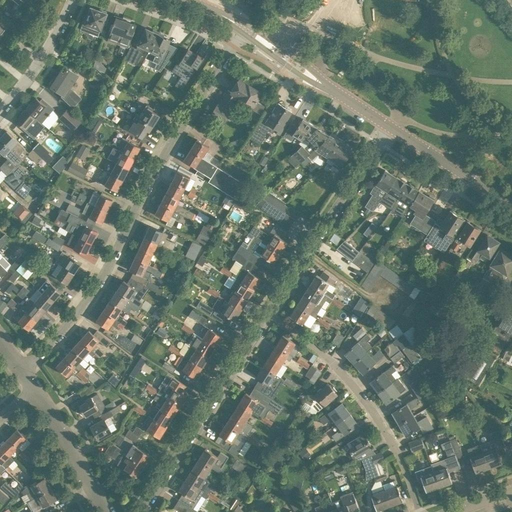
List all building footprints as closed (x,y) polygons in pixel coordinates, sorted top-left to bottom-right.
[(82,23),(80,30),(98,36),(106,14),(91,8),(87,18),(84,17),(82,23)] [(107,41),(128,48),(136,25),(131,24),(131,23),(122,20),(122,18),(114,15),(106,37),(108,38),(107,41)] [(0,18),(0,38),(3,34),(2,33),(8,26),(9,27),(10,26),(0,18)] [(136,65),(144,49),(149,52),(150,50),(158,35),(146,29),(136,49),(131,47),(125,60),(136,65)] [(175,51),(167,47),(170,40),(158,35),(150,50),(149,52),(146,59),(156,64),(154,69),(160,72),(178,49),(177,48),(175,51)] [(188,50),(183,58),(181,57),(172,71),(180,77),(175,86),(182,90),(196,68),(197,69),(203,59),(197,55),(197,56),(188,50)] [(61,97),(73,108),(81,99),(70,88),(78,76),(67,69),(64,74),(61,72),(51,87),(62,95),(61,97)] [(175,84),(178,80),(169,75),(166,79),(175,84)] [(231,112),(229,111),(237,98),(252,108),(252,107),(251,109),(259,114),(264,107),(257,102),(261,94),(240,80),(238,82),(231,93),(227,90),(213,113),(215,114),(213,116),(225,123),(231,112)] [(36,98),(26,109),(42,123),(52,112),(36,98)] [(279,135),(289,120),(287,119),(291,112),(278,104),(272,113),(266,110),(249,138),(260,145),(265,136),(268,131),(272,134),(273,132),(279,135)] [(147,108),(140,118),(153,126),(159,115),(147,108)] [(42,123),(26,109),(15,122),(20,126),(19,127),(34,139),(45,126),(42,123)] [(67,110),(59,119),(73,132),(81,123),(67,110)] [(153,126),(140,118),(136,116),(128,130),(143,138),(147,131),(149,133),(153,126)] [(301,141),(316,128),(302,120),(292,135),(301,141)] [(92,127),(96,130),(100,124),(95,121),(92,127)] [(287,160),(294,168),(303,159),(308,155),(328,136),(316,129),(316,128),(301,141),(298,144),(301,147),(287,160)] [(29,153),(18,143),(6,132),(0,138),(15,151),(24,160),(28,156),(37,164),(43,158),(33,149),(29,153)] [(83,142),(93,147),(96,140),(87,135),(83,142)] [(328,135),(328,136),(308,155),(303,159),(308,164),(317,156),(326,162),(334,150),(336,151),(341,143),(328,135)] [(0,138),(0,152),(16,168),(18,166),(24,160),(15,151),(0,138)] [(118,149),(135,157),(140,148),(128,141),(127,141),(122,138),(119,144),(120,145),(118,149)] [(197,140),(190,150),(202,158),(202,157),(203,158),(210,148),(197,140)] [(33,149),(43,158),(49,163),(54,158),(39,143),(33,149)] [(352,150),(341,143),(336,151),(334,150),(326,162),(339,170),(352,150)] [(84,161),(91,148),(83,144),(75,156),(84,161)] [(108,157),(129,169),(135,157),(118,149),(118,150),(113,148),(108,157)] [(183,161),(195,168),(198,170),(195,174),(208,183),(209,182),(236,200),(245,185),(218,168),(210,162),(202,158),(190,150),(183,161)] [(53,165),(60,172),(70,161),(64,155),(53,165)] [(111,173),(124,180),(129,169),(108,157),(107,159),(116,163),(111,173)] [(213,157),(210,162),(218,168),(221,162),(213,157)] [(72,162),(67,171),(83,179),(87,170),(72,162)] [(0,167),(0,171),(1,171),(6,176),(3,179),(24,199),(33,190),(21,180),(22,179),(13,171),(4,163),(0,167)] [(16,168),(13,171),(22,179),(27,174),(18,166),(16,168)] [(364,207),(372,212),(377,208),(380,203),(395,177),(384,170),(376,184),(370,194),(372,195),(371,196),(364,207)] [(177,171),(172,182),(185,189),(191,178),(177,171)] [(117,192),(124,180),(111,173),(104,185),(117,192)] [(394,205),(407,184),(395,177),(380,203),(386,207),(389,202),(394,205)] [(172,182),(166,192),(179,199),(180,200),(185,189),(172,182)] [(418,191),(407,184),(394,205),(394,206),(398,208),(395,213),(402,217),(418,191)] [(418,191),(402,217),(402,218),(410,206),(415,210),(414,213),(416,214),(409,224),(426,235),(435,222),(425,215),(435,200),(429,196),(428,198),(418,191)] [(166,192),(161,203),(174,210),(194,220),(196,215),(177,205),(180,200),(179,199),(166,192)] [(285,204),(269,192),(263,198),(284,213),(288,208),(284,205),(285,204)] [(99,195),(95,205),(108,211),(112,201),(99,195)] [(75,203),(82,206),(85,200),(78,197),(75,203)] [(294,220),(284,213),(263,198),(255,205),(278,220),(276,224),(288,231),(294,220)] [(236,199),(233,205),(241,209),(244,204),(236,199)] [(108,211),(95,205),(94,206),(87,203),(82,213),(89,217),(89,218),(102,224),(108,211)] [(194,220),(174,210),(161,203),(155,215),(168,222),(171,217),(178,220),(181,215),(193,221),(194,220)] [(66,210),(71,213),(78,216),(81,210),(69,204),(66,210)] [(17,212),(27,221),(33,214),(23,205),(17,212)] [(443,253),(456,234),(455,233),(463,220),(450,212),(441,227),(435,223),(435,222),(426,235),(423,240),(424,241),(427,235),(439,243),(436,249),(443,253)] [(97,233),(85,226),(84,226),(86,222),(77,217),(78,216),(71,213),(67,221),(69,222),(65,230),(68,231),(68,230),(92,243),(97,233)] [(457,237),(450,248),(456,252),(463,242),(469,246),(479,230),(468,223),(458,238),(457,237)] [(287,243),(282,240),(288,231),(276,224),(268,235),(254,226),(250,232),(281,252),(287,243)] [(204,225),(195,240),(205,244),(213,229),(212,229),(208,227),(204,225)] [(168,235),(167,234),(163,233),(163,232),(149,226),(144,237),(174,250),(177,245),(171,243),(171,242),(166,240),(168,235)] [(72,234),(67,244),(74,247),(73,248),(86,255),(92,243),(68,230),(68,231),(72,234)] [(237,250),(248,257),(263,267),(267,260),(274,264),(281,252),(250,232),(249,233),(254,236),(246,249),(240,245),(237,250)] [(0,249),(9,237),(5,234),(0,238),(0,249)] [(62,245),(64,241),(55,235),(52,240),(62,245)] [(487,235),(477,251),(471,259),(477,263),(479,259),(485,263),(498,242),(487,235)] [(174,250),(144,237),(139,248),(152,254),(153,254),(157,255),(159,250),(166,253),(168,249),(174,251),(174,250)] [(49,238),(49,239),(46,243),(60,251),(63,246),(62,245),(52,240),(49,238)] [(341,253),(348,244),(344,241),(336,249),(341,253)] [(353,248),(348,244),(341,253),(347,257),(353,248)] [(139,248),(134,258),(148,265),(153,254),(152,254),(139,248)] [(347,257),(352,261),(359,252),(353,248),(347,257)] [(196,261),(200,254),(190,249),(187,256),(196,261)] [(237,250),(232,259),(242,265),(241,267),(236,274),(228,269),(226,273),(232,276),(233,275),(237,277),(255,289),(261,279),(256,277),(263,267),(248,257),(237,250)] [(511,256),(500,250),(490,267),(488,270),(487,270),(479,283),(475,282),(472,288),(482,293),(491,279),(499,283),(501,279),(503,281),(506,276),(511,264),(511,256)] [(359,252),(352,261),(357,265),(364,255),(359,251),(359,252)] [(12,273),(16,270),(16,269),(24,260),(25,259),(26,258),(21,254),(8,269),(12,273)] [(66,254),(60,263),(63,265),(75,273),(81,264),(66,254)] [(370,259),(364,255),(357,265),(362,269),(370,259)] [(53,260),(47,256),(44,261),(50,265),(53,260)] [(207,261),(200,257),(196,264),(203,268),(207,261)] [(146,286),(151,275),(159,279),(163,272),(159,270),(158,269),(153,267),(148,265),(134,258),(129,271),(134,273),(132,278),(146,286)] [(24,260),(16,269),(22,274),(32,264),(25,259),(24,260)] [(362,269),(367,273),(374,262),(370,259),(362,269)] [(465,274),(472,263),(465,259),(458,270),(465,274)] [(380,275),(385,267),(377,261),(369,274),(377,279),(380,275)] [(75,273),(63,265),(60,263),(60,264),(58,264),(51,275),(67,285),(75,273)] [(389,270),(385,267),(380,275),(384,278),(389,270)] [(9,278),(13,282),(20,274),(16,270),(12,273),(9,278)] [(394,273),(389,270),(384,278),(388,281),(394,273)] [(310,285),(332,299),(333,297),(334,295),(326,290),(329,284),(333,286),(336,280),(324,272),(320,278),(316,275),(310,285)] [(398,276),(394,273),(388,281),(392,284),(398,276)] [(377,279),(369,274),(366,278),(374,284),(377,279)] [(402,278),(398,276),(392,284),(396,287),(402,278)] [(230,288),(248,299),(255,289),(237,277),(230,288)] [(123,281),(116,291),(129,299),(133,302),(138,306),(141,302),(131,296),(136,289),(138,291),(143,290),(146,286),(132,278),(130,278),(127,283),(123,281)] [(374,284),(366,278),(363,282),(372,288),(374,284)] [(406,281),(402,278),(396,287),(401,290),(406,281)] [(160,292),(163,285),(151,279),(147,286),(160,292)] [(39,289),(53,302),(61,293),(46,280),(39,289)] [(411,284),(406,281),(401,290),(405,293),(411,284)] [(372,288),(363,282),(361,286),(369,292),(372,288)] [(415,287),(411,284),(405,293),(409,295),(415,287)] [(330,302),(331,301),(330,301),(332,299),(310,285),(303,295),(322,307),(326,301),(329,303),(330,302)] [(29,291),(23,286),(21,290),(26,295),(29,291)] [(242,310),(248,299),(230,288),(230,289),(234,292),(231,297),(226,294),(224,298),(229,301),(242,310)] [(35,302),(46,311),(53,302),(39,289),(38,290),(42,294),(35,302)] [(22,299),(26,295),(21,290),(17,295),(22,299)] [(129,299),(116,291),(110,301),(122,309),(129,299)] [(297,306),(315,317),(322,307),(303,295),(297,306)] [(223,299),(219,296),(218,297),(219,297),(218,299),(212,307),(213,307),(212,308),(200,301),(196,307),(226,326),(230,319),(234,321),(242,310),(229,301),(224,298),(223,299)] [(369,303),(360,298),(352,311),(360,317),(369,303)] [(29,331),(38,320),(23,307),(22,308),(11,299),(6,304),(8,306),(22,318),(18,322),(29,331)] [(29,299),(23,307),(38,320),(46,311),(35,302),(34,303),(29,299)] [(2,314),(8,306),(6,304),(4,302),(0,300),(0,311),(2,314)] [(344,304),(338,300),(335,305),(340,309),(342,306),(344,304)] [(122,309),(110,301),(103,311),(115,319),(125,325),(127,322),(122,319),(123,318),(119,315),(122,309)] [(498,353),(510,334),(511,334),(511,301),(497,325),(483,345),(482,345),(462,376),(479,387),(499,354),(498,353)] [(376,308),(372,305),(366,314),(370,317),(376,308)] [(303,325),(310,329),(317,319),(315,317),(297,306),(289,317),(303,325)] [(376,308),(370,317),(375,320),(381,311),(376,308)] [(108,330),(111,325),(116,328),(117,327),(122,330),(125,325),(115,319),(103,311),(95,321),(108,330)] [(381,311),(375,320),(379,323),(385,314),(381,311)] [(385,314),(379,323),(384,326),(390,318),(385,314)] [(208,320),(202,316),(198,321),(204,325),(208,320)] [(469,319),(464,316),(460,322),(464,325),(469,319)] [(389,330),(395,321),(390,318),(384,326),(389,330)] [(388,332),(391,336),(400,329),(397,325),(388,332)] [(162,336),(165,330),(160,327),(156,333),(162,336)] [(403,333),(394,340),(393,341),(397,346),(398,345),(412,364),(421,358),(420,357),(430,351),(412,327),(403,333)] [(203,338),(216,346),(222,337),(209,328),(203,338)] [(371,347),(367,342),(371,338),(367,334),(361,328),(353,336),(358,342),(345,354),(353,363),(366,351),(371,347)] [(400,329),(391,336),(394,340),(403,333),(400,329)] [(481,335),(473,329),(469,334),(476,340),(481,335)] [(104,353),(95,345),(99,341),(106,348),(111,342),(96,331),(93,335),(89,331),(80,340),(99,357),(100,357),(104,353)] [(337,333),(331,342),(338,347),(344,337),(337,333)] [(203,338),(198,334),(191,345),(209,357),(216,346),(203,338)] [(143,340),(134,335),(131,340),(139,345),(143,340)] [(283,336),(276,345),(289,354),(296,344),(283,336)] [(465,339),(458,349),(467,355),(477,341),(470,336),(467,340),(465,339)] [(83,358),(88,353),(96,361),(100,357),(99,357),(80,340),(73,348),(83,358)] [(387,353),(387,354),(389,357),(398,350),(396,347),(397,346),(393,341),(392,342),(393,342),(384,349),(387,353)] [(209,357),(191,345),(184,355),(203,367),(209,357)] [(289,354),(276,345),(270,356),(283,364),(286,359),(290,362),(293,357),(289,354)] [(511,348),(507,346),(503,357),(511,360),(511,359),(511,348)] [(83,367),(79,363),(83,358),(73,348),(64,358),(83,375),(87,378),(89,376),(86,373),(87,372),(82,368),(83,367)] [(379,350),(371,357),(366,351),(353,363),(363,374),(376,362),(383,355),(379,350)] [(389,357),(394,363),(404,356),(400,351),(399,351),(398,350),(389,357)] [(203,367),(184,355),(183,356),(176,367),(182,370),(195,379),(203,367)] [(147,360),(141,356),(135,365),(141,369),(147,360)] [(283,364),(270,356),(263,366),(276,374),(283,364)] [(301,365),(304,360),(299,357),(296,362),(301,365)] [(66,377),(67,377),(69,379),(72,375),(75,377),(76,375),(86,384),(89,381),(87,378),(83,375),(64,358),(56,367),(66,377)] [(307,368),(310,364),(304,360),(301,365),(306,369),(307,368)] [(172,374),(176,368),(165,361),(161,367),(172,374)] [(306,375),(310,378),(317,368),(312,365),(306,375)] [(256,377),(269,386),(276,390),(283,379),(276,375),(276,374),(263,366),(256,377)] [(396,371),(392,366),(384,372),(370,382),(378,392),(395,379),(392,374),(396,371)] [(309,380),(314,383),(322,371),(317,368),(310,378),(309,380)] [(441,383),(434,374),(425,381),(431,390),(441,383)] [(113,375),(107,380),(115,387),(119,380),(113,375)] [(159,390),(157,392),(180,406),(186,396),(182,394),(187,387),(172,377),(167,385),(169,386),(165,392),(160,389),(159,390)] [(288,386),(291,381),(286,377),(282,383),(288,386)] [(400,393),(406,389),(398,378),(396,380),(395,379),(378,392),(386,404),(400,394),(400,393)] [(420,378),(409,385),(413,391),(424,384),(420,378)] [(293,389),(296,384),(291,381),(288,386),(293,389)] [(269,388),(262,384),(259,382),(255,388),(265,394),(269,397),(273,391),(269,388)] [(92,384),(78,391),(81,397),(95,389),(92,384)] [(328,384),(315,395),(314,396),(310,393),(305,403),(318,412),(324,406),(337,395),(328,384)] [(413,391),(419,400),(430,392),(425,385),(424,385),(424,384),(413,391)] [(455,397),(465,392),(463,387),(452,391),(455,397)] [(180,406),(157,392),(156,394),(157,394),(153,399),(157,402),(156,404),(158,405),(160,404),(162,405),(160,408),(173,417),(180,406)] [(264,406),(259,402),(245,393),(239,403),(251,411),(252,412),(258,416),(264,406)] [(106,410),(104,406),(98,394),(91,397),(85,401),(86,402),(78,406),(85,417),(92,413),(94,417),(106,410)] [(269,397),(265,404),(280,414),(285,407),(269,397)] [(392,413),(398,424),(414,415),(410,410),(419,405),(416,399),(407,404),(392,413)] [(246,422),(252,412),(251,411),(239,403),(232,414),(246,422)] [(331,419),(335,425),(349,414),(341,404),(319,420),(323,425),(331,419)] [(99,415),(102,420),(96,424),(97,425),(91,428),(98,441),(112,432),(108,426),(113,423),(109,417),(122,410),(119,405),(116,406),(116,405),(106,410),(94,417),(95,418),(99,415)] [(173,417),(160,408),(154,418),(167,427),(173,417)] [(253,427),(249,425),(245,423),(246,422),(232,414),(226,424),(238,432),(248,438),(249,436),(250,434),(249,433),(253,427)] [(357,425),(349,414),(335,425),(339,430),(331,436),(336,442),(345,435),(344,435),(357,425)] [(426,417),(417,422),(414,415),(398,424),(406,436),(420,428),(423,433),(433,428),(426,417)] [(141,427),(146,430),(159,439),(167,427),(154,418),(153,419),(148,416),(141,427)] [(219,435),(223,438),(219,445),(236,456),(244,443),(244,444),(247,440),(252,443),(254,439),(249,436),(248,438),(238,432),(226,424),(219,435)] [(17,429),(8,438),(18,448),(19,447),(27,439),(17,429)] [(139,437),(132,432),(129,430),(125,436),(135,443),(139,437)] [(480,445),(489,468),(501,464),(496,449),(504,446),(503,442),(495,432),(488,434),(491,441),(480,445)] [(126,438),(120,434),(114,442),(120,446),(126,438)] [(375,454),(371,447),(365,436),(362,438),(361,436),(347,444),(342,448),(345,453),(348,451),(354,462),(361,459),(371,456),(375,454)] [(18,448),(8,438),(0,446),(0,447),(10,456),(19,447),(18,448)] [(424,447),(421,439),(409,444),(412,451),(424,447)] [(457,460),(463,457),(456,439),(454,439),(450,441),(457,460)] [(460,467),(457,460),(450,441),(441,444),(443,450),(444,450),(447,458),(431,464),(432,467),(439,487),(452,482),(448,472),(460,467)] [(114,459),(118,452),(115,450),(117,447),(112,443),(111,445),(109,444),(104,452),(114,459)] [(126,455),(144,466),(151,456),(137,447),(133,445),(126,455)] [(269,449),(262,445),(261,447),(259,449),(266,453),(269,449)] [(489,468),(480,445),(467,450),(475,473),(489,468)] [(10,456),(0,447),(0,463),(1,465),(6,469),(5,469),(10,473),(13,470),(9,466),(14,461),(10,456)] [(34,457),(25,448),(23,451),(23,452),(22,452),(26,456),(31,461),(34,457)] [(223,469),(221,468),(228,457),(220,452),(217,457),(205,449),(198,459),(211,468),(220,474),(222,472),(223,469)] [(309,455),(309,454),(305,450),(300,454),(304,459),(309,455)] [(381,452),(375,454),(371,456),(380,480),(380,481),(386,479),(380,462),(384,460),(381,452)] [(137,478),(144,466),(126,455),(124,454),(117,465),(117,466),(117,467),(117,468),(117,469),(118,470),(119,471),(125,475),(127,471),(137,478)] [(380,480),(371,456),(361,459),(365,471),(370,469),(373,477),(375,482),(380,480)] [(211,468),(198,459),(192,470),(205,478),(211,468)] [(245,465),(236,459),(231,467),(240,473),(245,465)] [(345,466),(336,469),(337,473),(341,475),(347,472),(345,466)] [(431,468),(431,466),(415,472),(419,483),(422,482),(426,492),(439,487),(432,467),(431,468)] [(192,470),(185,480),(204,492),(210,482),(205,478),(192,470)] [(37,481),(31,484),(25,488),(22,492),(24,496),(27,494),(31,500),(35,498),(50,489),(44,478),(38,482),(37,481)] [(178,491),(183,494),(179,500),(189,506),(193,509),(201,496),(205,499),(207,499),(208,497),(212,499),(214,496),(209,492),(207,494),(204,492),(185,480),(178,491)] [(396,486),(394,481),(382,485),(384,491),(390,506),(402,501),(396,486)] [(5,482),(0,487),(13,498),(17,494),(23,487),(20,484),(14,490),(5,482)] [(288,487),(282,490),(294,511),(300,508),(288,487)] [(37,511),(44,508),(51,504),(50,503),(56,499),(50,489),(35,498),(31,500),(27,503),(31,511),(29,511),(37,511)] [(0,501),(3,505),(9,498),(0,490),(0,501)] [(390,506),(384,491),(371,496),(377,511),(390,506)] [(354,511),(359,510),(352,492),(340,497),(341,499),(331,503),(335,511),(354,511)] [(234,511),(238,505),(241,501),(236,498),(235,499),(230,506),(229,508),(234,511)] [(316,511),(335,511),(331,503),(330,501),(314,507),(316,511)]
